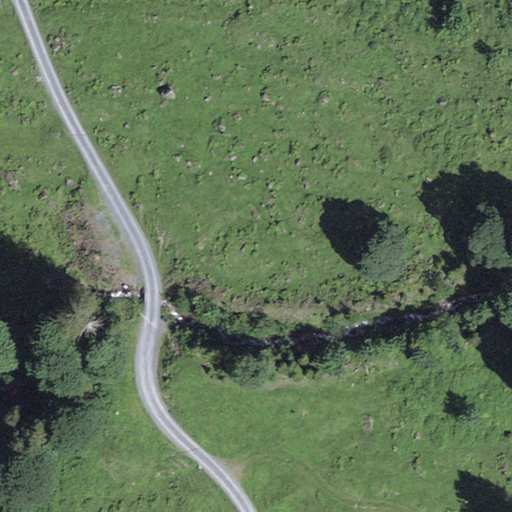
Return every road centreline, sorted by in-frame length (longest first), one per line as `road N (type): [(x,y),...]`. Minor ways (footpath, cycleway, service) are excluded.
road 1 (track): [(21,0),(56,87),(147,252),(157,299),(147,365),(160,413),(251,511)]
road 2 (track): [(217,471),(262,452),(291,457),(342,502),(403,511)]
